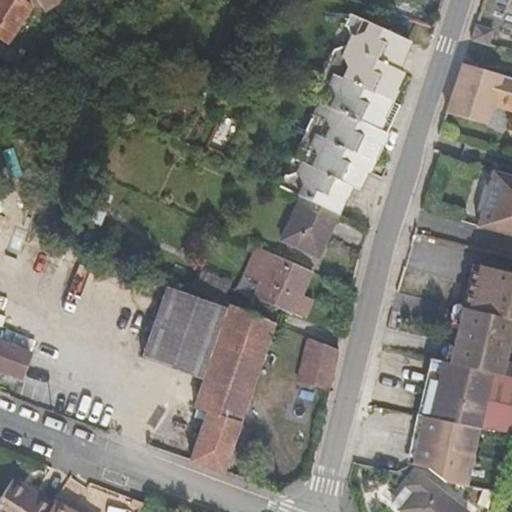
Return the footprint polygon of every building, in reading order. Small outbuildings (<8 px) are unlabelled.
[(31,7),(20,0),(0,0),(0,38),(7,43),(31,7)] [(36,0),(45,12),(64,0),(36,0)] [(335,213),(336,214),(348,186),(358,191),(367,170),(361,167),(364,159),(371,162),(374,163),(387,133),(399,107),(388,102),(401,73),(393,69),(405,42),(347,14),(342,25),(345,27),(348,36),(344,45),(330,51),(309,97),(316,101),(290,159),(299,163),(296,172),(285,176),(283,174),(277,187),(298,197),(335,213)] [(471,40),(489,45),(493,28),(477,23),(471,40)] [(511,77),(463,64),(453,95),(490,106),(493,98),(511,103),(511,77)] [(453,95),(447,113),(484,124),(490,106),(453,95)] [(511,103),(493,98),(490,106),(511,112),(511,103)] [(361,167),(367,170),(371,162),(364,159),(361,167)] [(511,176),(493,171),(477,228),(511,238),(511,176)] [(110,197),(98,191),(86,218),(98,223),(110,197)] [(335,213),(298,197),(279,241),(315,257),(335,213)] [(309,269),(254,245),(240,276),(258,284),(252,297),(289,313),(290,311),(303,317),(311,299),(298,293),(309,269)] [(472,264),(462,308),(511,318),(511,274),(511,279),(500,277),(502,270),(472,264)] [(511,272),(502,270),(500,277),(511,279),(511,274),(511,272)] [(172,278),(144,356),(205,378),(231,304),(172,278)] [(274,322),(231,304),(205,378),(250,394),(274,322)] [(511,332),(511,318),(462,308),(450,363),(511,375),(511,358),(507,357),(511,332)] [(339,350),(309,337),(298,380),(329,388),(339,350)] [(30,353),(0,341),(0,369),(22,377),(30,353)] [(440,360),(430,358),(427,372),(436,375),(440,360)] [(417,416),(419,416),(477,428),(511,434),(511,375),(450,363),(440,360),(436,375),(427,372),(417,416)] [(250,394),(205,378),(194,407),(207,412),(208,409),(240,421),(250,394)] [(208,409),(207,412),(190,459),(223,470),(240,421),(208,409)] [(419,416),(417,416),(414,415),(404,464),(406,464),(409,465),(419,416)] [(419,416),(409,465),(426,468),(442,482),(464,486),(477,428),(419,416)] [(405,484),(413,491),(400,508),(404,511),(466,511),(416,470),(405,484)] [(13,481),(0,500),(0,511),(49,511),(52,507),(13,481)] [(405,484),(390,501),(400,508),(413,491),(405,484)] [(52,507),(49,511),(69,511),(56,503),(52,507)]
